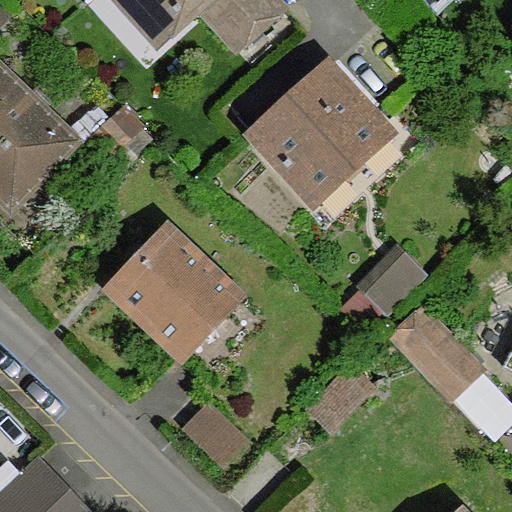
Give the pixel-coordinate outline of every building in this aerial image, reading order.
[(124,0),(161,40),(198,6),(204,0),(124,0)] [(275,0),(204,0),(198,6),(240,53),(286,11),(275,0)] [(0,23),(9,14),(0,5),(0,23)] [(330,70),(257,137),(317,203),(391,136),(378,122),(330,70)] [(75,144),(0,71),(0,195),(14,209),(75,144)] [(144,128),(128,110),(97,139),(114,157),(144,128)] [(240,299),(169,233),(114,292),(185,358),(240,299)] [(374,322),(420,274),(400,252),(364,290),(367,293),(356,304),(374,322)] [(425,311),(395,340),(415,360),(445,332),(425,311)] [(377,390),(353,366),(308,413),(311,416),(332,436),(377,390)] [(250,443),(210,404),(185,430),(224,469),(250,443)] [(332,436),(311,416),(291,435),(312,457),(332,436)] [(84,511),(39,463),(0,500),(0,511),(84,511)]
